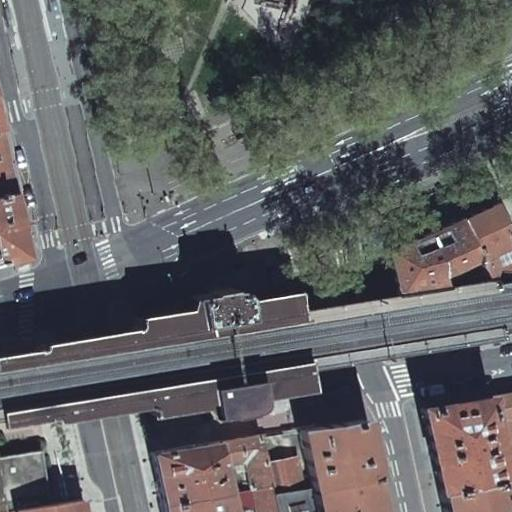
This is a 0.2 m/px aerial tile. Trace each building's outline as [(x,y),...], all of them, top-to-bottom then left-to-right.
[(61,19),(56,0),(49,2),(50,5),(54,21),(61,19)] [(13,30),(9,11),(2,12),(5,27),(6,31),(13,30)] [(0,194),(12,192),(5,162),(0,140),(0,137),(0,194)] [(0,260),(25,255),(16,213),(13,196),(12,192),(0,194),(0,260)] [(491,203),(476,209),(459,218),(477,258),(486,279),(487,282),(511,278),(511,250),(509,243),(491,203)] [(426,232),(385,250),(396,294),(408,292),(445,286),(440,275),(456,268),(464,284),(486,279),(477,258),(459,218),(426,232)] [(511,281),(497,284),(504,322),(511,321),(511,281)] [(206,292),(188,294),(184,309),(170,311),(172,324),(163,325),(164,334),(254,320),(254,316),(259,315),(258,313),(256,298),(246,300),(246,299),(243,299),(243,296),(242,293),(240,291),(235,288),(232,288),(228,288),(228,286),(206,290),(206,292)] [(408,295),(445,289),(445,286),(408,292),(408,295)] [(485,286),(459,290),(466,328),(492,324),(485,286)] [(445,289),(408,295),(410,298),(422,296),(445,293),(445,289)] [(422,296),(428,334),(454,330),(447,292),(445,293),(422,296)] [(0,361),(303,316),(302,307),(0,351),(0,361)] [(173,389),(265,375),(263,367),(261,368),(254,320),(164,334),(164,341),(159,342),(166,383),(172,382),(173,389)] [(311,355),(0,403),(0,414),(0,416),(313,367),(311,355)] [(227,416),(249,412),(248,410),(253,409),(256,408),(259,404),(259,403),(261,401),(261,396),(260,395),(262,394),(268,393),(272,392),(271,382),(270,377),(265,378),(265,375),(173,389),(175,396),(184,394),(186,406),(200,404),(208,417),(227,414),(227,416)] [(511,393),(422,408),(420,411),(430,451),(439,492),(509,475),(511,474),(511,468),(510,469),(510,470),(502,472),(493,436),(504,433),(508,448),(508,449),(511,447),(511,393)] [(361,419),(299,429),(311,486),(374,474),(367,446),(361,419)] [(150,452),(150,454),(156,482),(161,502),(227,491),(224,477),(226,477),(225,472),(224,472),(222,464),(242,461),(248,488),(250,488),(269,485),(265,463),(259,435),(150,452)] [(0,511),(7,511),(15,511),(50,505),(40,450),(0,455),(0,511)] [(297,457),(265,463),(269,485),(272,494),(303,488),(297,457)] [(303,488),(272,494),(275,511),(381,511),(378,493),(374,474),(311,486),(303,488)] [(509,475),(439,492),(443,511),(510,511),(504,483),(510,481),(509,475)] [(269,485),(250,488),(255,511),(275,511),(272,494),(269,485)] [(227,491),(161,502),(162,511),(240,511),(238,503),(230,504),(227,491)] [(82,511),(80,500),(50,505),(15,511),(82,511)]
